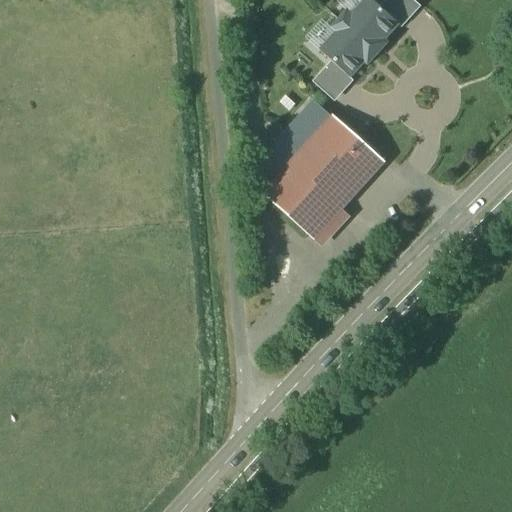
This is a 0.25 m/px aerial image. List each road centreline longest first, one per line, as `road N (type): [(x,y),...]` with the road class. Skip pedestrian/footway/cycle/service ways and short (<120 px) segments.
road 1 (unclassified): [(262,422),(253,412),(214,0)]
road 2 (secondary): [(511,162),(262,422)]
road 3 (secondary): [(262,422),(181,511)]
